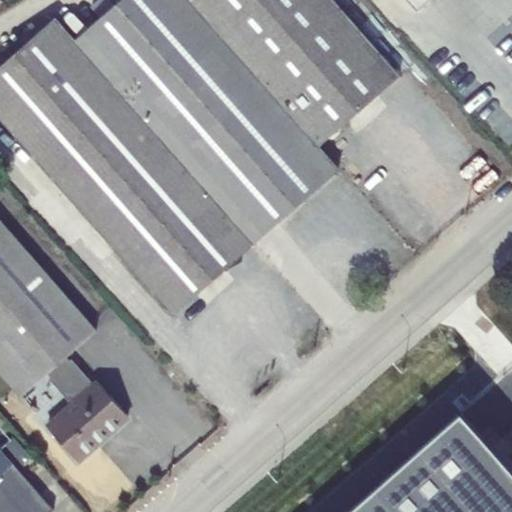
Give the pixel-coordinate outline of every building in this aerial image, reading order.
[(54,16),(0,65),(0,121),(173,316),(338,170),(318,147),(400,75),(333,0),(119,0),(75,39),(54,16)] [(406,0),(417,11),(429,0),(406,0)] [(0,219),(0,372),(20,396),(48,374),(50,377),(49,379),(68,401),(71,399),(72,401),(45,423),(77,460),(128,415),(98,382),(94,386),(68,356),(96,331),(0,219)] [(511,511),(511,470),(460,412),(346,511),(511,511)] [(0,448),(0,511),(48,511),(53,509),(0,448)]
